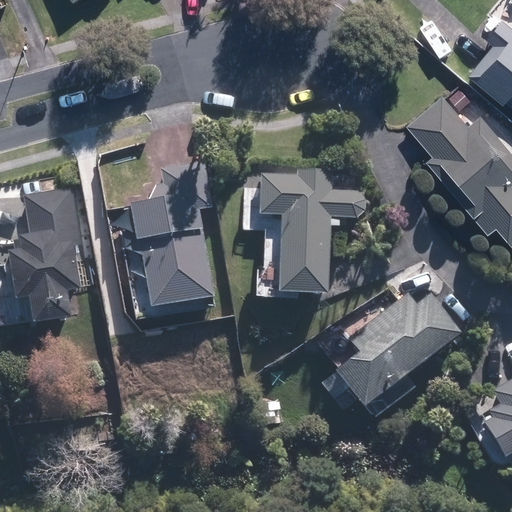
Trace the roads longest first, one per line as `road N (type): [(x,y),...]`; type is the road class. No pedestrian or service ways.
road 1 (residential): [(244,62),(157,97),(0,141)]
road 2 (residential): [(0,98),(158,53),(244,62)]
